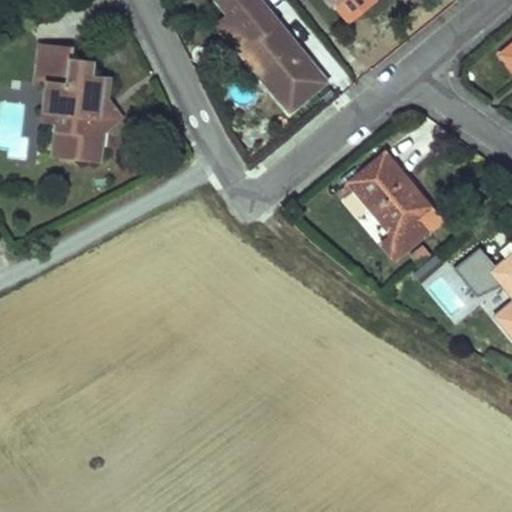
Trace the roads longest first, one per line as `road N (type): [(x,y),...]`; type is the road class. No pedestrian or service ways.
road 1 (residential): [(0,277),(222,155)]
road 2 (residential): [(222,155),(140,0)]
road 3 (residential): [(411,64),(511,146)]
road 4 (residential): [(315,150),(411,64)]
road 5 (residential): [(315,150),(247,195),(222,155)]
